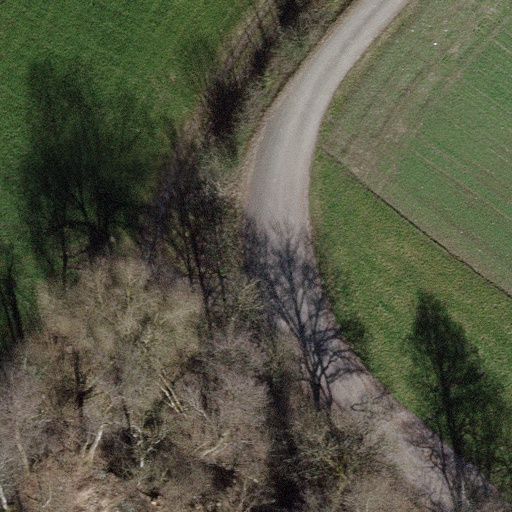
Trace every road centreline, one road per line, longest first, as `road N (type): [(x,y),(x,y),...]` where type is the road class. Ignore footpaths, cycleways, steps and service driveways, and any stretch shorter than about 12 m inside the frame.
road 1 (track): [(379,0),(316,67),(274,187),(268,283),(344,407),(441,511)]
road 2 (track): [(268,283),(172,288),(145,267),(138,242),(213,76),(272,0)]
road 3 (track): [(145,267),(0,388)]
